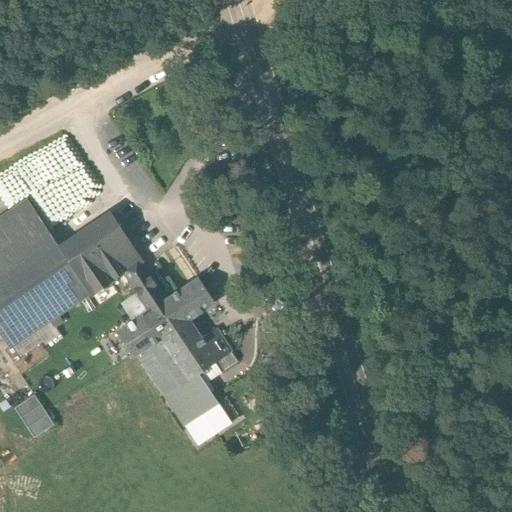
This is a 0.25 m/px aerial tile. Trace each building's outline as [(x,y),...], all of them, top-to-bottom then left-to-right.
[(0,286),(57,249),(27,203),(0,220),(0,286)] [(120,279),(134,301),(153,289),(136,263),(141,260),(110,214),(57,249),(0,286),(0,336),(11,352),(120,279)] [(135,329),(124,337),(138,358),(159,344),(187,385),(198,377),(214,366),(232,355),(214,328),(200,338),(193,327),(217,310),(198,281),(163,304),(153,289),(134,301),(122,310),(135,329)] [(187,385),(159,344),(138,358),(184,429),(217,408),(198,377),(187,385)] [(232,355),(214,366),(221,375),(238,363),(232,355)] [(32,435),(54,423),(37,392),(15,404),(32,435)]
